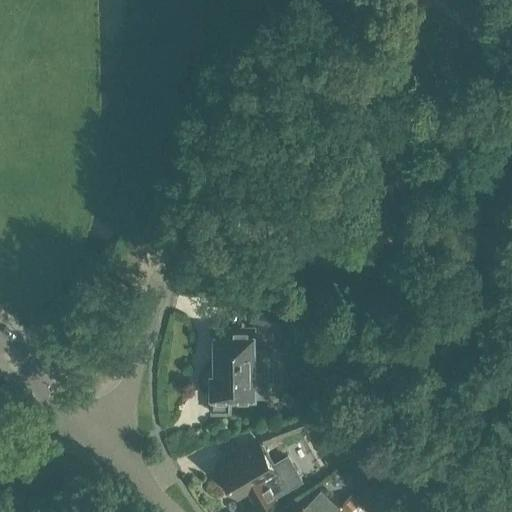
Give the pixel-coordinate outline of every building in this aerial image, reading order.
[(417,262),(414,284),(428,286),(432,264),(417,262)] [(252,306),(249,322),(273,325),(276,310),(252,306)] [(254,400),(254,397),(264,397),(264,382),(269,382),(269,356),(253,356),(253,340),(236,340),(235,329),(215,329),(215,371),(213,372),(213,412),(229,412),(229,400),(254,400)] [(309,413),(261,432),(266,445),(315,427),(309,413)] [(246,451),(220,466),(238,498),(249,491),(259,508),(274,499),(273,499),(302,482),(288,459),(275,467),(262,445),(248,453),(246,451)] [(420,485),(429,495),(451,475),(443,466),(420,485)] [(451,510),(453,511),(466,511),(478,495),(467,487),(451,510)] [(418,490),(409,500),(415,506),(425,495),(418,490)] [(341,507),(346,511),(349,511),(358,502),(352,496),(341,507)] [(442,511),(443,511),(430,499),(415,511),(442,511)]
